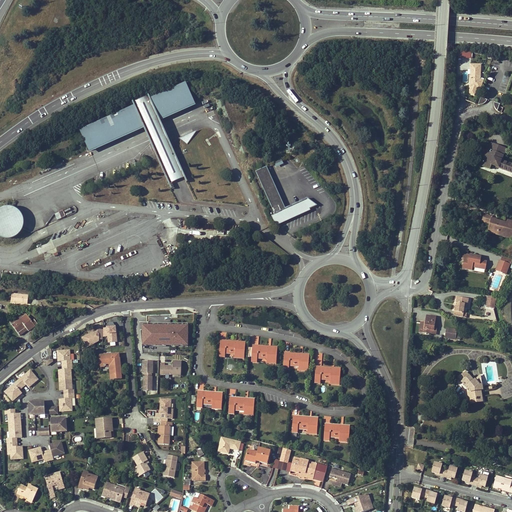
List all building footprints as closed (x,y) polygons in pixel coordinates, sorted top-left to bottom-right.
[(472,58),(472,50),(458,50),(458,57),(472,58)] [(481,77),(481,64),(470,63),(469,95),(480,95),(481,77)] [(153,102),(186,87),(194,105),(160,120),(161,121),(196,106),(186,83),(151,98),(153,102)] [(150,101),(136,107),(134,103),(133,102),(132,102),(134,106),(136,110),(82,134),(90,151),(143,127),(144,129),(147,136),(171,190),(173,189),(170,184),(167,177),(181,171),(184,178),(187,183),(188,182),(164,128),(161,121),(160,120),(194,105),(186,87),(153,102),(151,98),(149,95),(148,95),(148,96),(150,101)] [(134,103),(136,107),(150,101),(148,96),(134,103)] [(90,153),(144,129),(143,127),(90,151),(82,134),(136,110),(134,106),(79,130),(90,153)] [(199,130),(179,139),(181,140),(187,145),(198,131),(199,130)] [(490,169),(492,165),(511,172),(511,164),(501,160),(505,149),(492,144),(487,156),(485,155),(481,165),(490,169)] [(274,162),(275,165),(276,168),(281,166),(284,164),(281,159),(274,162)] [(285,209),(285,208),(284,207),(277,189),(273,181),(269,173),(267,168),(267,167),(256,172),(268,198),(270,204),(271,205),(275,215),(277,219),(276,219),(278,224),(286,221),(310,210),(317,206),(307,199),(285,209)] [(170,184),(184,178),(181,171),(167,177),(170,184)] [(0,238),(1,239),(3,240),(5,240),(7,240),(9,240),(12,240),(14,239),(16,238),(18,237),(19,235),(21,234),(22,232),(23,230),(23,228),(24,225),(24,223),(23,221),(23,219),(23,218),(22,216),(20,214),(19,213),(17,211),(15,210),(13,209),(12,209),(10,208),(7,208),(5,208),(3,209),(1,210),(0,210),(0,238)] [(55,213),(57,220),(66,217),(63,210),(55,213)] [(310,210),(286,221),(278,224),(276,219),(277,219),(275,215),(271,217),(276,226),(285,223),(286,222),(311,212),(310,210)] [(483,214),(481,221),(490,224),(491,219),(492,217),(483,214)] [(490,224),(488,229),(495,231),(494,233),(506,237),(506,235),(511,236),(511,221),(507,220),(506,223),(506,225),(504,224),(505,222),(491,219),(490,224)] [(90,264),(104,258),(101,252),(87,257),(90,264)] [(485,269),(487,262),(481,261),(481,257),(463,254),(462,258),(464,259),(464,260),(462,268),(472,270),(473,267),(485,269)] [(511,259),(502,255),(500,260),(506,263),(509,264),(511,265),(511,263),(511,259)] [(496,270),(502,273),(506,263),(500,260),(496,270)] [(28,295),(12,294),(11,302),(28,304),(28,295)] [(462,317),(464,308),(465,304),(468,305),(468,298),(457,297),(456,302),(459,303),(458,306),(455,306),(454,316),(462,317)] [(496,310),(497,302),(489,300),(488,308),(496,310)] [(25,327),(28,331),(35,326),(27,315),(12,326),(17,333),(25,327)] [(424,324),(422,333),(435,335),(436,326),(433,325),(435,317),(426,315),(425,324),(424,324)] [(142,346),(188,347),(189,326),(142,326),(142,346)] [(103,328),(103,330),(103,337),(107,337),(108,343),(118,343),(116,327),(103,328)] [(457,329),(446,327),(445,338),(455,340),(456,335),(457,329)] [(97,329),(82,338),(87,348),(99,342),(99,340),(103,340),(103,337),(103,330),(97,329)] [(239,343),(238,344),(236,344),(236,342),(230,342),(230,343),(221,343),(220,356),(225,356),(225,355),(226,352),(231,352),(231,351),(235,352),(235,355),(235,357),(244,357),(245,344),(239,343)] [(251,360),(257,361),(257,359),(258,357),(263,358),(263,356),(267,356),(267,360),(267,362),(276,363),(278,349),(270,348),(271,349),(268,349),(268,347),(262,347),(262,348),(252,347),(251,360)] [(69,351),(56,352),(56,362),(60,362),(62,362),(62,371),(61,371),(57,371),(58,392),(62,391),(64,391),(65,400),(63,400),(59,400),(60,413),(72,412),(71,400),(74,399),(73,390),(72,390),(70,370),(72,370),(71,361),(69,361),(69,351)] [(119,358),(118,354),(111,355),(107,355),(100,356),(101,367),(109,366),(110,379),(121,378),(119,358)] [(299,368),(299,369),(309,370),(309,356),(302,356),(302,357),(300,357),(300,355),(294,354),(294,356),(284,355),(283,368),(289,369),(289,367),(289,365),(295,365),(295,363),(299,364),(299,368)] [(54,361),(50,355),(43,360),(47,366),(54,361)] [(144,376),(152,377),(152,373),(153,373),(153,361),(142,361),(142,374),(144,374),(144,376)] [(160,375),(181,375),(181,362),(173,361),(173,366),(165,366),(165,364),(161,364),(160,375)] [(340,384),(341,370),(333,370),(331,370),(331,368),(325,368),(325,369),(316,368),(315,382),(320,383),(321,381),(321,378),(327,379),(327,377),(330,378),(330,381),(330,383),(340,384)] [(31,371),(6,393),(13,402),(23,394),(20,391),(27,385),(29,388),(39,380),(31,371)] [(465,372),(460,377),(463,381),(462,382),(468,389),(468,391),(470,392),(471,399),(482,398),(481,390),(482,390),(482,385),(479,386),(475,380),(473,381),(465,372)] [(152,377),(144,376),(143,376),(143,391),(153,391),(153,377),(152,377)] [(471,399),(470,392),(468,391),(469,404),(483,402),(482,398),(471,399)] [(212,406),(212,408),(222,408),(223,395),(216,394),(215,395),(213,395),(213,393),(207,393),(207,394),(198,393),(197,406),(202,407),(203,405),(203,403),(209,403),(209,402),(212,402),(212,406)] [(170,400),(159,399),(159,408),(160,409),(160,413),(156,413),(156,417),(160,418),(168,418),(172,418),(173,409),(170,408),(170,400)] [(246,401),(246,399),(239,399),(239,400),(230,399),(229,413),(234,413),(234,411),(235,409),(240,410),(240,408),(244,408),(244,412),(244,414),(254,414),(255,401),(248,400),(247,401),(246,401)] [(44,402),(28,403),(29,417),(57,414),(57,408),(44,409),(44,402)] [(14,410),(5,411),(5,415),(8,415),(9,427),(10,439),(7,439),(7,448),(10,448),(11,460),(23,459),(22,447),(18,447),(17,447),(16,439),(18,439),(22,438),(20,414),(16,414),(14,414),(14,410)] [(307,431),(307,433),(317,433),(318,420),(311,419),(311,420),(308,420),(308,418),(303,417),(303,419),(293,418),(292,431),(298,432),(298,430),(298,428),(304,428),(304,427),(308,427),(307,431)] [(113,428),(112,418),(95,420),(96,429),(100,429),(101,438),(112,437),(111,431),(111,428),(113,428)] [(66,419),(50,420),(51,433),(67,432),(66,419)] [(171,425),(172,425),(172,422),(168,422),(162,422),(162,425),(161,425),(161,435),(160,435),(160,443),(170,444),(171,425)] [(339,439),(339,441),(349,441),(350,428),(343,428),(340,428),(341,426),(335,426),(335,427),(325,426),(324,439),(330,440),(330,438),(330,435),(335,436),(335,434),(339,435),(339,439)] [(229,448),(238,450),(241,442),(222,437),(218,450),(228,453),(229,448)] [(42,449),(30,453),(34,464),(45,461),(46,464),(55,461),(54,458),(65,454),(62,443),(50,447),(52,452),(43,455),(42,449)] [(256,461),(267,464),(270,451),(258,448),(257,452),(248,450),(245,461),(255,463),(256,461)] [(287,463),(291,451),(283,449),(280,461),(287,463)] [(143,452),(133,458),(137,466),(135,467),(137,471),(139,471),(141,475),(150,470),(146,464),(145,462),(147,460),(143,452)] [(177,457),(168,455),(167,460),(166,468),(165,468),(164,475),(174,477),(176,462),(177,457)] [(327,467),(317,464),(312,463),(311,465),(308,464),(309,461),(300,459),(299,463),(293,461),(292,464),(287,463),(280,461),(279,468),(299,473),(299,472),(301,473),(300,477),(304,478),(305,478),(323,482),(327,467)] [(206,474),(204,474),(204,462),(193,462),(193,480),(206,480),(206,474)] [(431,472),(436,474),(438,474),(438,475),(438,476),(448,478),(449,479),(449,477),(451,478),(455,479),(458,469),(450,467),(449,471),(442,469),(443,465),(439,464),(434,462),(431,472)] [(351,474),(340,471),(339,473),(331,471),(330,477),(338,479),(337,481),(335,481),(334,485),(341,487),(342,483),(348,485),(351,474)] [(465,471),(462,481),(465,482),(467,482),(468,482),(468,484),(479,487),(479,485),(481,486),(485,487),(488,477),(479,475),(479,479),(471,477),(472,473),(465,471)] [(60,472),(45,476),(51,498),(55,497),(53,488),(52,486),(57,485),(57,487),(58,490),(65,488),(60,472)] [(98,477),(88,473),(87,474),(83,473),(78,488),(81,489),(82,487),(86,489),(88,483),(90,484),(89,487),(94,489),(98,477)] [(503,481),(503,480),(496,478),(493,489),(499,491),(499,488),(504,490),(504,492),(511,494),(511,487),(510,487),(511,483),(503,481)] [(116,486),(107,483),(103,494),(111,497),(111,499),(120,502),(122,496),(126,498),(129,490),(125,489),(124,490),(115,487),(116,486)] [(32,501),(38,489),(29,485),(28,488),(21,485),(17,493),(20,495),(20,494),(24,496),(24,497),(27,498),(32,501)] [(438,494),(433,493),(432,492),(433,491),(431,491),(430,490),(421,488),(420,487),(420,489),(418,489),(415,488),(412,497),(420,499),(421,496),(425,497),(428,498),(427,501),(435,504),(438,494)] [(149,494),(139,491),(139,493),(134,492),(129,505),(133,506),(134,505),(138,506),(140,501),(141,501),(140,504),(145,506),(149,494)] [(367,493),(347,501),(348,505),(354,503),(358,502),(359,506),(356,508),(355,508),(356,511),(362,511),(370,509),(366,500),(369,499),(367,493)] [(204,511),(208,504),(210,505),(212,500),(201,495),(199,499),(197,499),(194,497),(189,508),(196,511),(204,511)] [(465,511),(468,502),(464,501),(463,500),(463,499),(462,499),(453,496),(451,496),(451,497),(449,497),(445,496),(442,506),(450,508),(451,504),(459,507),(458,510),(465,511)]
